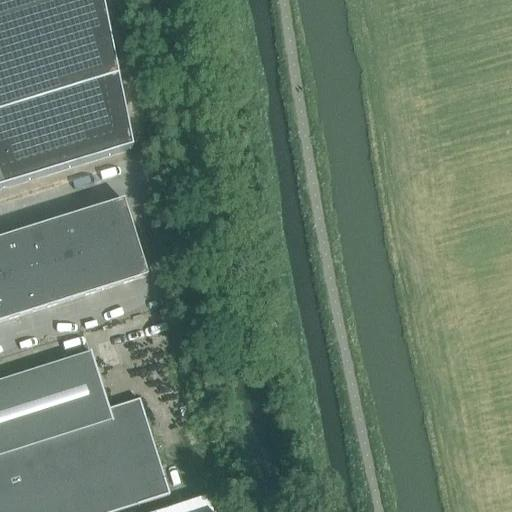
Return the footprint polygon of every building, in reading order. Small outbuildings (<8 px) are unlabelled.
[(0,0),(0,190),(132,150),(100,0),(0,0)] [(0,322),(128,283),(147,277),(123,200),(0,239),(0,322)] [(142,329),(177,318),(173,306),(138,316),(142,329)] [(142,329),(146,342),(180,331),(177,318),(142,329)] [(150,354),(184,343),(180,331),(146,342),(150,354)] [(150,354),(154,367),(188,357),(184,343),(150,354)] [(0,511),(113,511),(169,495),(139,399),(108,409),(90,352),(0,381),(0,511)] [(158,381),(193,370),(188,357),(154,367),(158,381)] [(158,381),(162,394),(197,383),(193,370),(158,381)] [(166,407),(201,397),(197,383),(162,394),(166,407)] [(166,407),(171,421),(205,410),(201,397),(166,407)] [(175,434),(209,423),(205,410),(171,421),(175,434)] [(175,434),(179,448),(214,437),(209,423),(175,434)] [(183,461),(218,450),(214,437),(179,448),(183,461)] [(183,461),(187,474),(222,463),(218,450),(183,461)] [(191,488),(226,477),(222,463),(187,474),(191,488)] [(226,477),(191,488),(196,501),(230,490),(226,477)]
